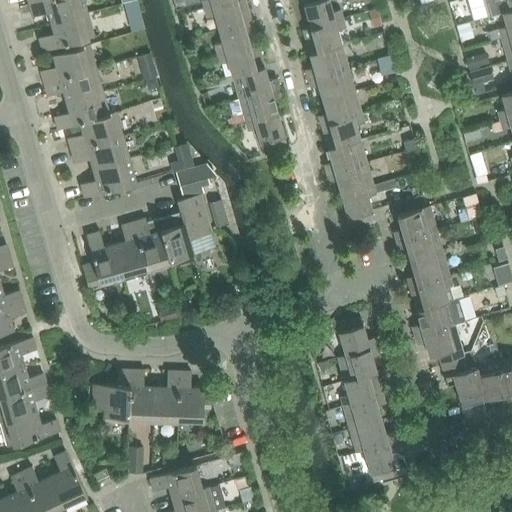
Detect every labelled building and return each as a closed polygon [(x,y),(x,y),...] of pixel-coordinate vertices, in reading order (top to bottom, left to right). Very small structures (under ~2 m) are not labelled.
[(88,12),(84,0),(43,0),(29,4),(33,17),(48,12),(51,23),(88,12)] [(202,0),(204,8),(233,0),(202,0)] [(251,20),(245,0),(233,0),(204,8),(207,17),(215,15),(219,29),(251,20)] [(311,28),(343,18),(341,9),(333,12),(329,0),(303,0),(311,27),(311,28)] [(511,0),(486,0),(491,15),(503,12),(511,9),(511,0)] [(377,8),(369,10),(373,26),(381,24),(377,8)] [(511,34),(511,9),(503,12),(507,26),(499,28),(501,37),(511,34)] [(43,51),(95,36),(88,12),(51,23),(54,33),(39,38),(43,51)] [(311,28),(311,27),(303,30),(310,53),(342,44),(338,30),(346,28),(343,18),(311,28)] [(215,45),(218,54),(258,43),(251,20),(219,29),(223,43),(215,45)] [(499,28),(488,31),(491,40),(501,37),(499,28)] [(471,30),(459,34),(461,41),(473,37),(471,30)] [(508,60),(511,59),(511,34),(501,37),(508,60)] [(228,61),(232,75),(265,66),(258,43),(218,54),(220,64),(228,61)] [(41,70),(44,83),(96,68),(89,44),(53,55),(56,66),(41,70)] [(342,44),(310,53),(314,67),(306,69),(308,79),(348,67),(342,44)] [(485,51),(466,57),(469,68),(488,62),(485,51)] [(150,53),(138,56),(140,66),(153,62),(150,53)] [(391,55),(378,58),(382,75),(395,71),(391,55)] [(234,80),(239,98),(279,87),(277,78),(269,80),(265,66),(232,75),(234,80)] [(470,72),(474,84),(483,82),(493,79),(490,66),(470,72)] [(348,67),(308,79),(311,88),(319,85),(323,99),(355,90),(348,67)] [(96,68),(44,83),(48,96),(63,91),(66,102),(103,91),(96,68)] [(232,75),(218,79),(220,84),(234,80),(232,75)] [(154,78),(146,81),(149,89),(157,87),(154,78)] [(243,114),(244,115),(245,121),(278,112),(274,98),(282,96),(279,87),(239,98),(243,114)] [(355,90),(323,99),(327,113),(319,116),(321,125),(362,113),(355,90)] [(109,113),(103,91),(66,102),(69,112),(54,117),(58,129),(80,123),(110,114),(109,113)] [(497,111),(500,120),(511,116),(511,91),(502,94),(506,109),(497,111)] [(110,114),(80,123),(83,133),(67,138),(71,150),(123,135),(116,111),(109,113),(110,114)] [(287,144),(278,112),(245,121),(248,130),(256,128),(263,151),(287,144)] [(328,148),(360,138),(356,125),(364,122),(362,113),(321,125),(328,148)] [(233,117),(228,118),(230,126),(245,121),(244,115),(243,114),(233,117)] [(511,130),(511,116),(500,120),(503,129),(511,127),(511,130)] [(500,120),(491,123),(494,132),(503,129),(500,120)] [(130,158),(123,135),(71,150),(74,163),(90,158),(93,169),(130,158)] [(360,138),(328,148),(332,162),(324,164),(327,173),(367,162),(360,138)] [(414,138),(403,142),(405,150),(417,147),(414,138)] [(178,160),(181,169),(193,166),(191,156),(178,160)] [(84,197),(136,183),(130,158),(93,169),(96,179),(81,184),(84,197)] [(341,194),(373,185),(367,162),(327,173),(329,182),(337,180),(341,194)] [(484,162),(472,165),(476,177),(486,174),(487,173),(484,162)] [(204,163),(176,171),(179,180),(180,185),(204,178),(208,177),(215,175),(215,174),(210,169),(205,163),(204,163)] [(204,178),(180,185),(184,198),(203,192),(202,186),(210,184),(208,177),(204,178)] [(427,181),(420,184),(422,193),(430,191),(430,190),(429,188),(427,181)] [(341,194),(350,225),(374,219),(368,196),(376,194),(373,185),(341,194)] [(181,212),(158,219),(171,266),(195,260),(194,254),(216,247),(201,193),(177,200),(181,212)] [(476,193),(462,197),(466,211),(469,219),(482,215),(476,193)] [(222,199),(210,202),(216,225),(228,222),(222,199)] [(394,231),(396,240),(437,229),(430,205),(398,215),(402,229),(394,231)] [(133,221),(148,273),(171,266),(158,219),(147,222),(146,217),(133,221)] [(481,218),(472,221),(474,231),(484,229),(481,218)] [(133,221),(121,225),(125,240),(115,243),(125,280),(148,273),(133,221)] [(437,229),(396,240),(399,250),(407,247),(411,261),(443,252),(437,229)] [(104,246),(100,231),(86,235),(94,262),(82,265),(90,290),(125,280),(115,243),(104,246)] [(0,257),(9,255),(6,244),(0,245),(0,257)] [(504,248),(497,250),(500,261),(507,259),(504,248)] [(443,252),(411,261),(415,275),(407,277),(409,287),(450,275),(443,252)] [(0,280),(0,270),(13,266),(9,255),(0,257),(0,282),(1,282),(0,280)] [(511,275),(511,274),(501,277),(503,284),(511,281),(511,275)] [(416,310),(448,300),(444,286),(452,284),(450,275),(409,287),(416,310)] [(0,282),(0,307),(23,301),(19,290),(4,294),(1,282),(0,282)] [(504,285),(495,288),(497,297),(506,294),(504,285)] [(456,298),(448,300),(416,310),(420,324),(412,326),(414,335),(455,324),(463,321),(456,298)] [(10,317),(26,313),(23,301),(0,307),(0,333),(14,330),(10,317)] [(183,303),(175,305),(177,315),(185,312),(183,303)] [(175,305),(157,310),(160,320),(177,315),(175,305)] [(337,323),(346,354),(346,355),(378,346),(375,336),(367,339),(361,316),(337,323)] [(319,324),(306,328),(310,344),(324,340),(319,324)] [(465,358),(455,324),(414,335),(417,344),(425,342),(429,356),(438,354),(441,365),(465,358)] [(33,337),(0,346),(0,372),(24,365),(21,354),(36,349),(33,337)] [(483,344),(472,347),(475,356),(486,354),(483,344)] [(344,380),(376,371),(372,357),(380,355),(378,346),(346,355),(346,354),(337,357),(344,380)] [(511,356),(499,360),(511,400),(511,399),(511,356)] [(462,406),(485,399),(483,390),(476,367),(468,369),(465,358),(441,365),(447,385),(455,383),(459,397),(462,406)] [(328,360),(319,363),(321,370),(330,368),(328,360)] [(502,403),(511,400),(499,360),(476,367),(483,390),(485,399),(499,395),(502,403)] [(24,365),(0,372),(0,397),(46,384),(43,373),(28,377),(24,365)] [(129,423),(131,369),(118,368),(118,384),(93,383),(92,409),(105,409),(104,422),(129,423)] [(144,369),(131,369),(129,423),(153,424),(155,385),(144,385),(144,369)] [(153,424),(177,424),(179,370),(167,370),(167,386),(155,385),(153,424)] [(190,387),(191,371),(179,370),(177,424),(178,424),(179,422),(202,423),(204,387),(190,387)] [(343,406),(383,394),(376,371),(344,380),(348,394),(340,396),(343,406)] [(0,397),(0,419),(1,422),(37,412),(34,400),(50,395),(46,384),(0,397)] [(81,384),(80,397),(88,398),(88,384),(81,384)] [(349,429),(381,419),(377,405),(385,403),(383,394),(343,406),(349,429)] [(37,412),(1,422),(8,446),(60,431),(56,419),(41,423),(37,412)] [(364,449),(396,440),(393,431),(385,433),(381,419),(349,429),(356,452),(364,450),(364,449)] [(340,433),(334,435),(336,443),(343,441),(340,433)] [(364,449),(364,450),(373,481),(397,474),(391,452),(399,449),(396,440),(364,449)] [(129,472),(142,473),(144,446),(130,446),(129,472)] [(50,475),(63,504),(86,494),(66,450),(54,456),(61,470),(50,475)] [(185,450),(179,452),(182,461),(190,459),(188,452),(185,450)] [(240,452),(231,455),(233,465),(243,462),(240,452)] [(162,454),(162,464),(173,464),(174,454),(162,454)] [(203,489),(196,465),(150,478),(153,490),(168,486),(172,498),(203,489)] [(39,481),(32,466),(21,471),(39,511),(46,511),(63,504),(50,475),(39,481)] [(106,468),(94,473),(100,487),(112,481),(106,468)] [(39,511),(21,471),(10,476),(17,491),(6,496),(13,511),(39,511)] [(250,487),(239,490),(243,501),(255,498),(251,486),(250,487)] [(209,487),(203,489),(172,498),(175,509),(165,511),(208,511),(215,510),(209,487)] [(0,511),(13,511),(6,496),(0,498),(0,511)]
